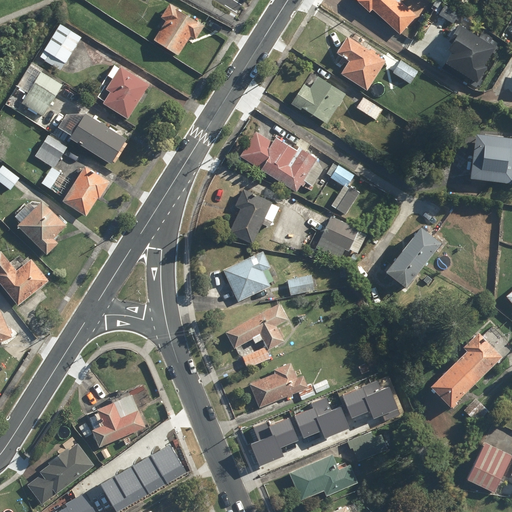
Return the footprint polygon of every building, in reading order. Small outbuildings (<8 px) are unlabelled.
[(359,0),(370,11),(372,8),(398,34),(422,12),(417,7),(412,12),(403,3),(405,0),(359,0)] [(205,25),(170,3),(162,16),(167,20),(154,39),(179,55),(192,35),(196,38),(205,25)] [(461,40),(444,66),(461,77),(464,73),(477,81),(487,66),(484,65),(497,46),(471,29),(473,25),(464,19),(453,35),(461,40)] [(81,36),(61,24),(42,55),(62,68),(81,36)] [(386,60),(348,35),(339,49),(345,53),(344,55),(349,59),(341,72),(367,89),(386,60)] [(37,54),(32,63),(21,81),(26,84),(24,86),(30,90),(27,96),(25,94),(22,98),(24,99),(22,103),(29,107),(29,108),(38,114),(39,112),(46,116),(54,103),(52,101),(63,84),(57,81),(58,79),(40,68),(46,60),(37,54)] [(419,71),(401,59),(393,71),(410,83),(419,71)] [(150,84),(122,65),(120,68),(115,64),(108,75),(113,77),(100,97),(105,101),(104,102),(128,118),(139,102),(143,104),(151,92),(147,90),(150,84)] [(301,109),(303,106),(327,123),(346,93),(314,72),(306,84),(305,83),(292,103),(301,109)] [(383,109),(364,96),(356,106),(376,120),(383,109)] [(128,139),(86,112),(70,137),(111,164),(128,139)] [(275,138),(259,127),(240,158),(298,192),(302,186),(303,187),(306,182),(314,186),(324,169),(317,160),(318,158),(307,151),(311,144),(301,138),(295,148),(277,136),(275,138)] [(511,136),(476,133),(472,178),(511,181),(511,136)] [(68,147),(49,135),(36,155),(55,167),(68,147)] [(355,175),(339,164),(338,165),(334,163),(327,173),(345,185),(331,204),(346,214),(361,192),(352,186),(350,188),(347,186),(355,175)] [(20,177),(3,164),(0,168),(0,180),(11,189),(20,177)] [(111,181),(85,165),(63,201),(87,215),(99,195),(102,197),(111,181)] [(53,167),(42,182),(64,197),(71,187),(66,184),(70,179),(53,167)] [(273,201),(244,188),(237,203),(242,205),(230,231),(253,242),(262,223),(271,227),(280,206),(272,203),(273,201)] [(22,220),(18,223),(48,254),(59,242),(55,238),(68,224),(44,199),(27,215),(23,211),(18,216),(22,220)] [(360,227),(332,213),(316,247),(341,258),(346,247),(359,253),(368,235),(358,230),(360,227)] [(443,242),(421,225),(386,270),(408,287),(443,242)] [(2,250),(0,251),(0,278),(19,304),(49,281),(32,258),(17,269),(2,250)] [(271,267),(263,250),(224,269),(239,301),(271,286),(264,270),(271,267)] [(311,274),(288,281),(292,295),(315,288),(311,274)] [(279,302),(227,333),(236,347),(252,338),(255,343),(262,339),(269,350),(285,341),(276,325),(288,318),(279,302)] [(7,324),(1,308),(0,308),(0,342),(13,337),(12,334),(14,333),(9,323),(7,324)] [(503,356),(479,331),(464,345),(468,349),(433,384),(453,406),(503,356)] [(264,346),(243,357),(249,368),(269,357),(264,346)] [(293,395),(293,393),(309,387),(304,374),(299,376),(294,364),(292,361),(276,368),(278,371),(250,383),(260,407),(288,395),(289,397),(293,395)] [(370,423),(395,414),(382,383),(342,399),(345,406),(327,414),(323,404),(271,425),(275,434),(252,444),(262,467),(284,458),(281,451),(320,435),(323,443),(352,431),(350,424),(368,417),(370,423)] [(86,414),(93,429),(101,446),(145,426),(131,394),(97,409),(86,414)] [(371,429),(348,439),(357,462),(390,449),(383,432),(373,436),(371,429)] [(511,441),(493,431),(468,477),(494,491),(511,457),(511,441)] [(58,492),(94,464),(77,443),(70,449),(68,447),(59,454),(60,456),(41,471),(43,473),(28,485),(40,500),(55,488),(58,492)] [(333,453),(289,471),(301,499),(325,489),(328,495),(355,483),(347,464),(339,468),(333,453)] [(131,455),(107,473),(131,505),(143,495),(141,493),(153,484),(148,478),(155,473),(145,459),(138,465),(131,455)]
